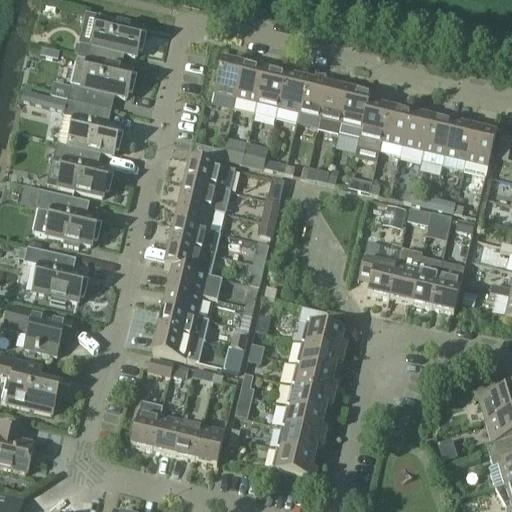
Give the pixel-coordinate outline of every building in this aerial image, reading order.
[(80,46),(77,61),(114,70),(117,56),(135,61),(142,32),(98,22),(91,49),(80,46)] [(77,61),(71,88),(67,105),(104,113),(107,98),(126,103),(132,74),(114,70),(77,61)] [(221,64),(211,107),(233,112),(243,70),(221,64)] [(243,70),(233,112),(254,117),(264,75),(243,70)] [(264,75),(254,117),(275,122),(285,79),(264,75)] [(285,79),(275,122),(297,127),(306,84),(285,79)] [(306,84),(297,127),(317,132),(327,89),(306,84)] [(327,89),(317,132),(338,137),(348,94),(327,89)] [(368,108),(369,108),(371,100),(348,94),(338,137),(359,142),(360,142),(368,108)] [(57,147),(94,156),(112,160),(119,132),(100,127),(104,113),(67,105),(57,147)] [(360,142),(359,142),(357,150),(379,155),(389,113),(369,108),(368,108),(360,142)] [(400,160),(410,118),(389,113),(379,155),(400,160)] [(410,118),(400,160),(421,165),(431,123),(410,118)] [(431,123),(421,165),(442,170),(452,128),(431,123)] [(452,128),(442,170),(464,175),(474,133),(452,128)] [(485,180),(495,138),(474,133),(464,175),(485,180)] [(223,155),(221,163),(242,168),(244,160),(243,159),(246,147),(227,143),(224,155),(223,155)] [(47,189),(58,191),(102,202),(109,174),(91,169),(94,156),(57,147),(47,189)] [(244,160),(242,168),(263,173),(265,164),(268,153),(247,148),(244,160)] [(201,149),(199,158),(221,163),(223,155),(201,149)] [(234,174),(189,163),(184,186),(229,197),(234,174)] [(265,164),(263,173),(285,178),(287,170),(265,164)] [(287,170),(285,178),(293,180),(295,171),(287,170)] [(326,188),(328,179),(320,177),(318,186),(326,188)] [(328,179),(326,188),(335,190),(337,181),(328,179)] [(273,183),(268,205),(279,207),(284,186),(273,183)] [(229,197),(184,186),(179,207),(213,215),(213,216),(224,218),(229,197)] [(363,188),(361,196),(369,198),(371,189),(363,188)] [(377,200),(379,191),(371,189),(369,198),(377,200)] [(41,194),(32,237),(46,240),(91,250),(97,222),(78,218),(82,204),(41,194)] [(404,198),(402,206),(411,208),(413,200),(404,198)] [(419,210),(421,202),(413,200),(411,208),(419,210)] [(208,235),(213,216),(213,215),(179,207),(174,228),(208,236),(208,235)] [(448,207),(446,216),(454,218),(456,209),(448,207)] [(463,220),(465,211),(456,209),(454,218),(463,220)] [(388,211),(384,225),(401,229),(404,215),(388,211)] [(277,216),(265,214),(262,226),(274,229),(277,216)] [(427,230),(430,219),(410,214),(407,226),(427,230)] [(427,230),(427,233),(444,237),(447,223),(430,219),(427,230)] [(458,225),(455,235),(472,238),(474,229),(458,225)] [(259,240),(271,243),(274,229),(262,226),(259,240)] [(169,249),(215,260),(220,238),(208,235),(208,236),(174,228),(169,249)] [(366,246),(359,278),(371,281),(367,298),(388,303),(397,268),(376,263),(380,249),(366,246)] [(501,247),(499,256),(509,258),(511,249),(501,247)] [(257,248),(252,269),(264,272),(269,250),(257,248)] [(215,260),(169,249),(164,271),(172,272),(172,271),(198,278),(198,277),(207,279),(210,280),(215,260)] [(77,307),(84,279),(65,275),(68,261),(27,251),(24,266),(39,269),(32,297),(52,301),(50,306),(64,309),(65,304),(77,307)] [(420,263),(418,273),(417,273),(409,308),(431,313),(441,268),(420,263)] [(453,318),(455,308),(464,272),(442,267),(441,268),(431,313),(453,318)] [(397,268),(388,303),(409,308),(417,273),(397,268)] [(264,272),(252,269),(247,290),(259,292),(264,272)] [(167,294),(201,302),(207,279),(198,277),(198,278),(172,271),(172,272),(167,294)] [(491,289),(489,298),(499,300),(501,292),(491,289)] [(274,305),(275,305),(277,294),(265,291),(262,303),(274,305)] [(505,320),(511,321),(511,298),(510,298),(511,294),(501,292),(499,300),(509,303),(505,320)] [(201,302),(167,294),(162,315),(196,323),(196,322),(201,302)] [(461,309),(470,311),(473,298),(464,295),(461,309)] [(255,305),(247,303),(245,312),(254,314),(255,305)] [(27,337),(23,353),(57,361),(60,346),(68,348),(73,325),(8,310),(3,332),(27,337)] [(243,320),(252,322),(254,314),(245,312),(243,320)] [(326,318),(301,312),(298,326),(306,327),(301,348),(344,358),(347,348),(341,347),(344,335),(324,330),(326,318)] [(200,346),(204,347),(204,346),(201,345),(204,340),(206,331),(206,325),(206,324),(196,322),(196,323),(162,315),(157,335),(200,346)] [(258,320),(254,336),(266,339),(270,323),(258,320)] [(152,357),(186,365),(196,367),(196,366),(199,361),(201,352),(200,346),(157,335),(152,357)] [(236,335),(234,350),(246,351),(247,337),(236,335)] [(296,369),(334,378),(336,367),(342,368),(344,358),(301,348),(296,369)] [(251,350),(249,358),(258,360),(260,352),(251,350)] [(249,358),(247,367),(256,369),(258,360),(249,358)] [(0,383),(6,385),(0,407),(51,419),(58,391),(38,386),(41,371),(0,361),(0,383)] [(150,363),(147,377),(167,382),(170,368),(150,363)] [(167,382),(181,385),(184,371),(170,368),(167,382)] [(291,389),(334,400),(337,390),(331,389),(334,378),(296,369),(291,389)] [(497,387),(470,395),(474,407),(478,405),(485,426),(511,417),(511,393),(500,397),(497,387)] [(286,411),(324,420),(326,409),(332,410),(334,400),(291,389),(286,411)] [(250,395),(242,393),(240,400),(248,402),(250,395)] [(238,410),(246,412),(248,402),(240,400),(238,410)] [(140,407),(130,450),(153,456),(161,421),(160,421),(162,413),(140,407)] [(281,431),(324,441),(327,432),(321,431),(324,420),(286,411),(281,431)] [(511,417),(485,426),(491,446),(486,447),(490,460),(511,452),(511,417)] [(161,421),(153,456),(172,460),(181,426),(161,421)] [(181,426),(172,460),(194,465),(202,431),(181,426)] [(0,471),(27,478),(34,449),(21,445),(24,433),(0,427),(0,471)] [(216,470),(218,463),(224,436),(202,431),(194,465),(216,470)] [(276,453),(314,462),(316,451),(322,452),(324,441),(281,431),(276,453)] [(240,436),(231,434),(229,442),(238,444),(240,436)] [(227,451),(236,453),(238,444),(229,442),(227,451)] [(495,492),(504,489),(511,486),(511,452),(490,460),(493,470),(489,472),(495,492)] [(271,475),(314,485),(316,474),(311,473),(314,462),(276,453),(271,475)] [(511,511),(511,486),(504,489),(495,492),(495,493),(505,511),(511,511)]
